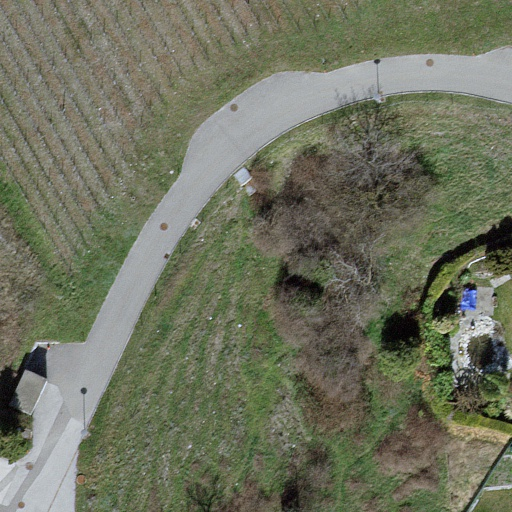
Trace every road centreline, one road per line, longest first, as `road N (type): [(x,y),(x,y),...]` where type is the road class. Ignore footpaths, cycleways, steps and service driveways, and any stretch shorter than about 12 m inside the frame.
road 1 (unclassified): [(511,97),(381,85),(258,136),(196,183),(99,343),(62,460),(31,511)]
road 2 (track): [(0,433),(62,460),(70,511)]
